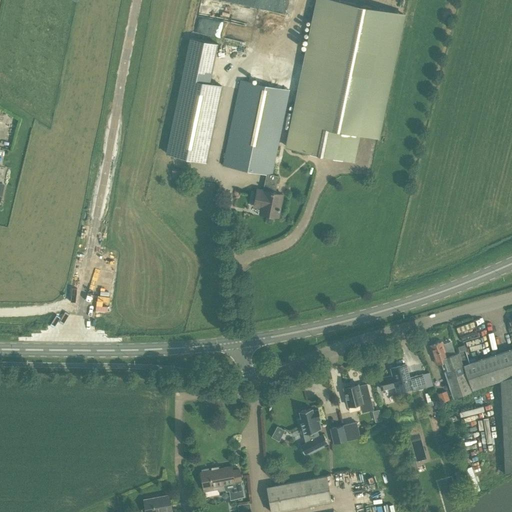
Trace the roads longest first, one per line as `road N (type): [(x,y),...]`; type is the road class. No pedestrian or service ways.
road 1 (primary): [(239,342),(410,302),(511,263)]
road 2 (residential): [(278,374),(511,296)]
road 3 (primary): [(0,349),(239,342)]
